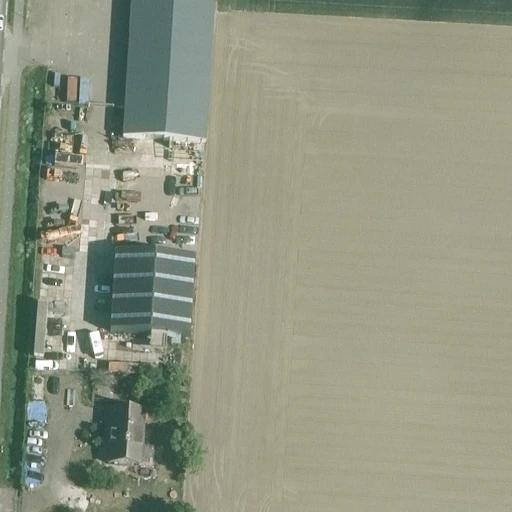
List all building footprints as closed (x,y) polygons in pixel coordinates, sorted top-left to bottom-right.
[(204,145),(213,0),(130,0),(122,140),(204,145)] [(63,129),(62,149),(76,150),(77,130),(63,129)] [(166,174),(212,176),(213,163),(167,161),(166,174)] [(97,181),(97,167),(62,166),(61,179),(97,181)] [(203,209),(204,196),(172,194),(171,208),(203,209)] [(154,204),(153,231),(163,232),(164,204),(154,204)] [(114,255),(110,334),(188,339),(193,259),(114,255)] [(31,416),(57,418),(58,397),(32,396),(31,416)] [(143,413),(106,411),(104,447),(109,447),(108,466),(140,468),(143,413)]
